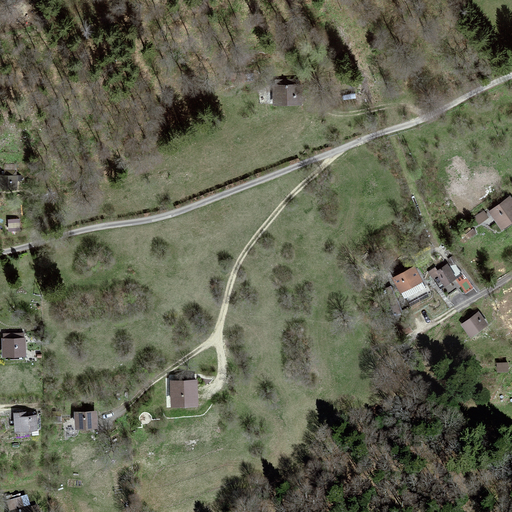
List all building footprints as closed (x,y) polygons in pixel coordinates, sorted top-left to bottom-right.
[(275,102),(299,102),(298,80),(281,80),(281,86),(275,86),(275,102)] [(5,176),(0,176),(0,186),(16,187),(16,170),(5,170),(5,176)] [(502,226),(511,217),(511,202),(509,198),(491,212),(502,226)] [(17,228),(17,218),(6,218),(7,229),(17,228)] [(425,287),(414,267),(412,268),(411,265),(394,274),(395,277),(393,278),(404,298),(425,287)] [(454,276),(447,266),(432,277),(439,286),(454,276)] [(394,314),(401,310),(390,286),(386,288),(394,314)] [(474,313),(462,321),(471,333),(484,323),(477,314),(476,315),(474,313)] [(402,336),(412,330),(407,322),(397,323),(402,336)] [(4,333),(4,354),(24,353),(24,333),(4,333)] [(474,368),(476,375),(484,372),(482,366),(474,368)] [(195,380),(171,381),(172,402),(196,401),(195,380)] [(16,429),(35,428),(35,411),(15,412),(16,429)] [(94,411),(77,412),(77,424),(94,424),(94,411)] [(20,499),(8,503),(10,511),(38,511),(37,506),(24,510),(20,499)]
